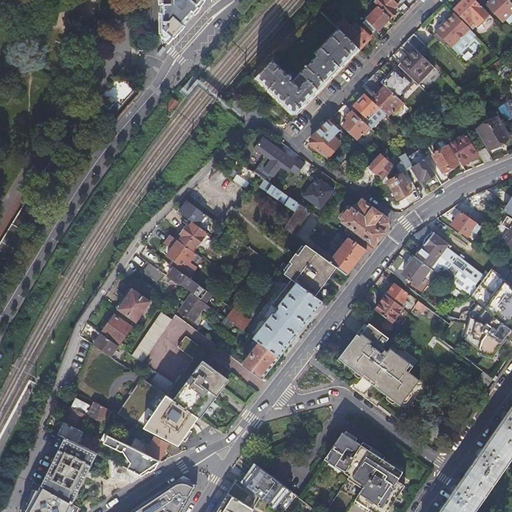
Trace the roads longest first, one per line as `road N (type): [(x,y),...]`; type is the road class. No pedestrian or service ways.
road 1 (residential): [(256,117),(148,224),(79,325),(7,511)]
road 2 (residential): [(0,317),(86,176),(227,5)]
road 3 (tertiary): [(511,164),(464,183),(405,224),(271,394)]
road 4 (residential): [(446,467),(341,392),(282,402),(271,394)]
road 5 (residential): [(431,0),(293,144)]
road 6 (unknown): [(332,393),(307,474),(357,509)]
